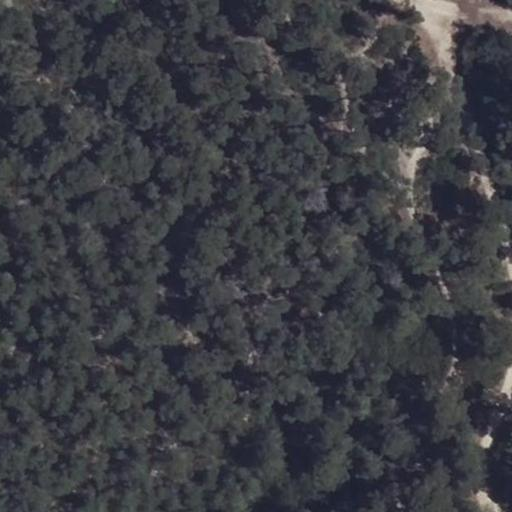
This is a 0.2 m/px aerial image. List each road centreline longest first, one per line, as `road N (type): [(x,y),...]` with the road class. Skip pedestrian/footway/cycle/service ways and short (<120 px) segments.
road 1 (track): [(511,258),(434,5)]
road 2 (track): [(496,511),(477,472),(511,378)]
